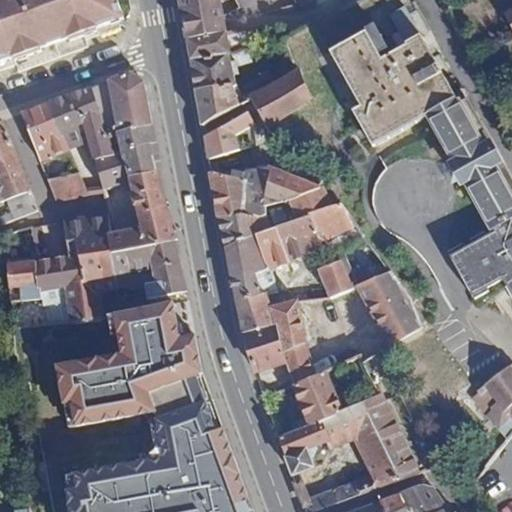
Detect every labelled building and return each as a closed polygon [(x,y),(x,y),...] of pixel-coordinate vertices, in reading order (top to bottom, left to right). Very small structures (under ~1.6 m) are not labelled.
[(0,0),(0,78),(17,72),(21,80),(92,53),(89,45),(128,30),(117,0),(0,0)] [(189,39),(228,28),(222,0),(271,0),(282,21),(319,3),(318,0),(181,0),(183,6),(189,39)] [(501,158),(490,140),(483,144),(458,98),(407,6),(391,14),(401,30),(394,34),(401,49),(383,57),(377,45),(385,40),(377,24),(333,48),(362,104),(354,108),(373,146),(431,114),(455,160),(451,163),(462,186),(469,182),(492,227),(500,224),(502,229),(456,254),(478,295),(511,277),(511,171),(504,158),(503,157),(501,158)] [(511,6),(503,11),(511,28),(511,6)] [(290,38),(302,31),(297,21),(285,26),(290,38)] [(193,58),(234,49),(228,28),(189,39),(193,58)] [(253,55),(248,42),(234,49),(193,58),(204,124),(247,99),(238,80),(243,77),(238,61),(253,55)] [(304,64),(302,65),(251,93),(252,95),(268,124),(314,95),(304,64)] [(121,129),(153,122),(145,80),(131,72),(94,85),(100,113),(118,108),(120,114),(102,120),(104,132),(121,129)] [(91,154),(124,145),(121,129),(104,132),(102,120),(100,113),(94,85),(93,83),(49,100),(59,127),(80,119),(91,154)] [(483,144),(490,140),(491,139),(467,93),(458,98),(483,144)] [(59,127),(49,100),(23,111),(40,161),(67,150),(59,127)] [(250,110),(206,136),(210,159),(243,148),(235,134),(257,124),(250,110)] [(0,196),(5,195),(27,188),(3,119),(0,120),(0,196)] [(124,145),(132,177),(157,170),(155,161),(161,159),(153,122),(121,129),(124,145)] [(99,186),(132,177),(124,145),(91,154),(99,186)] [(238,178),(212,170),(226,246),(257,235),(272,229),(264,209),(288,199),(297,218),(332,204),(319,185),(269,164),(249,168),(252,179),(238,178)] [(144,227),(114,237),(119,252),(175,237),(157,170),(132,177),(144,227)] [(53,201),(84,196),(76,173),(46,177),(53,201)] [(0,211),(0,218),(1,221),(13,219),(35,209),(27,188),(5,195),(10,208),(0,211)] [(358,221),(342,200),(332,204),(297,218),(274,227),(288,260),(323,243),(321,237),(340,229),(358,221)] [(66,249),(37,255),(45,293),(67,289),(66,283),(84,279),(81,261),(111,254),(119,252),(114,237),(107,216),(62,223),(66,249)] [(272,229),(257,235),(271,268),(288,260),(274,227),(272,229)] [(257,235),(226,246),(238,303),(267,296),(280,293),(271,268),(257,235)] [(119,252),(111,254),(114,281),(129,280),(130,286),(148,283),(151,295),(151,297),(188,289),(175,237),(119,252)] [(333,296),(355,285),(362,282),(345,249),(339,252),(322,263),(324,267),(321,270),(333,296)] [(66,283),(67,289),(73,315),(102,310),(98,284),(114,281),(111,254),(81,261),(84,279),(66,283)] [(37,255),(6,261),(9,287),(18,285),(20,297),(45,293),(37,255)] [(365,288),(394,340),(425,323),(419,310),(413,294),(393,268),(362,282),(355,285),(359,292),(365,288)] [(20,297),(9,299),(12,325),(73,315),(67,289),(45,293),(20,297)] [(267,296),(238,303),(240,317),(271,310),(267,296)] [(271,310),(240,317),(243,332),(257,370),(283,361),(290,358),(288,350),(307,343),(305,336),(298,301),(271,310)] [(190,386),(204,381),(198,339),(185,338),(177,304),(117,316),(124,355),(56,368),(68,439),(154,426),(198,408),(190,386)] [(381,348),(388,361),(398,354),(392,342),(381,348)] [(290,358),(283,361),(293,383),(297,382),(320,372),(307,343),(288,350),(290,358)] [(505,435),(511,431),(511,361),(482,384),(477,388),(480,391),(475,395),(505,435)] [(297,428),(344,407),(329,368),(326,369),(334,391),(309,403),(304,391),(301,392),(309,412),(294,420),(297,428)] [(297,382),(301,392),(304,391),(309,403),(334,391),(326,369),(320,372),(297,382)] [(382,483),(416,471),(382,390),(344,407),(297,428),(281,435),(280,436),(288,457),(289,456),(295,473),(316,463),(313,457),(316,455),(320,446),(319,443),(332,436),(336,443),(360,432),(377,473),(382,483)] [(19,397),(21,411),(39,410),(37,394),(19,397)] [(254,511),(233,450),(214,402),(198,408),(154,426),(160,462),(70,478),(73,511),(254,511)] [(21,411),(22,426),(40,426),(39,410),(21,411)] [(323,506),(382,483),(377,473),(319,495),(323,506)] [(448,511),(439,497),(433,489),(429,486),(422,484),(379,500),(382,511),(448,511)] [(309,511),(323,506),(319,495),(305,500),(309,511)] [(382,511),(379,500),(345,511),(382,511)]
